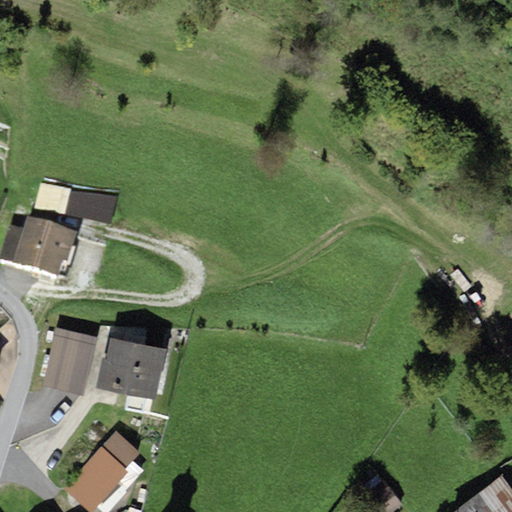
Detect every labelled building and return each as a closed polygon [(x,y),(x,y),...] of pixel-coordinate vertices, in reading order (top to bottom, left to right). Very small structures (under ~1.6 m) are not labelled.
[(36,212),(67,221),(73,193),(43,185),(36,212)] [(73,193),(67,221),(110,229),(117,200),(73,193)] [(73,237),(29,224),(26,235),(15,272),(14,275),(59,288),(63,272),(69,273),(79,238),(73,237)] [(0,267),(15,272),(26,235),(10,231),(0,267)] [(98,336),(57,327),(43,388),(84,398),(98,336)] [(102,359),(96,389),(157,401),(167,350),(113,339),(108,360),(102,359)] [(115,431),(102,447),(126,468),(140,453),(115,431)] [(102,447),(64,489),(90,511),(93,511),(129,471),(126,468),(102,447)] [(511,511),(511,487),(504,476),(478,495),(490,511),(511,511)] [(490,511),(478,495),(455,511),(490,511)]
